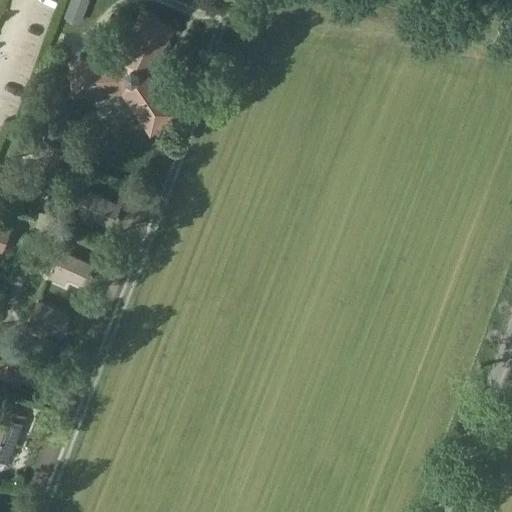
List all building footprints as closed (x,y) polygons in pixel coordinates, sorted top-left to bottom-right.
[(146,117),(148,116),(151,120),(156,121),(166,114),(167,109),(164,105),(167,103),(160,93),(161,90),(156,82),(152,81),(147,73),(149,72),(148,67),(146,66),(150,58),(154,57),(158,48),(157,45),(166,25),(144,14),(138,26),(135,25),(130,35),(127,43),(128,47),(124,55),(122,54),(118,57),(118,59),(109,60),(106,57),(97,58),(94,61),(85,61),(86,72),(83,72),(84,87),(120,84),(120,87),(124,89),(126,87),(146,117)] [(66,162),(71,151),(44,139),(28,173),(49,183),(60,159),(66,162)] [(120,205),(89,191),(76,218),(89,224),(93,217),(102,221),(105,213),(114,217),(120,205)] [(0,250),(3,251),(13,225),(0,220),(0,250)] [(68,279),(86,287),(95,265),(62,250),(48,279),(65,287),(68,279)] [(50,332),(63,338),(73,315),(39,300),(30,320),(51,329),(50,332)] [(6,372),(40,386),(49,364),(16,349),(6,372)] [(0,460),(7,463),(24,419),(1,410),(0,413),(0,460)]
